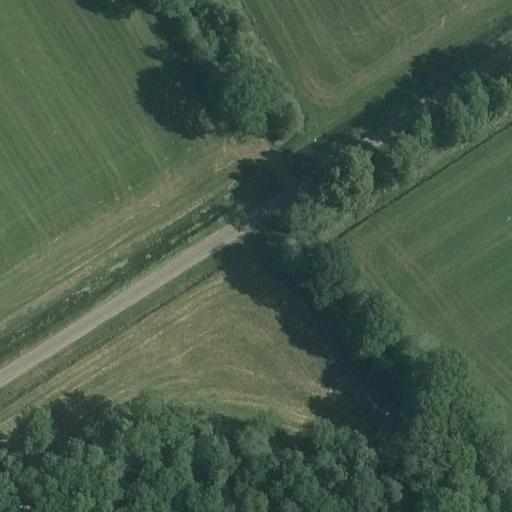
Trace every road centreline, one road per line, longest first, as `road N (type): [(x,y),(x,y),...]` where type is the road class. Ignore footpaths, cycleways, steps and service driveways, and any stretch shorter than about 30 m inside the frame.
road 1 (unclassified): [(0,378),(511,51)]
road 2 (track): [(468,511),(462,467),(435,411),(353,328),(270,207)]
road 3 (track): [(295,190),(186,0)]
